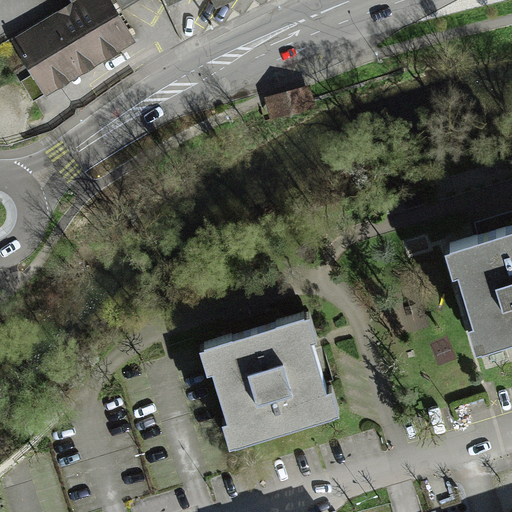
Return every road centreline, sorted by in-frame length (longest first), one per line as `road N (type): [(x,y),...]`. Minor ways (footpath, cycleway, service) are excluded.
road 1 (tertiary): [(379,0),(221,59),(24,189)]
road 2 (residential): [(511,441),(266,511)]
